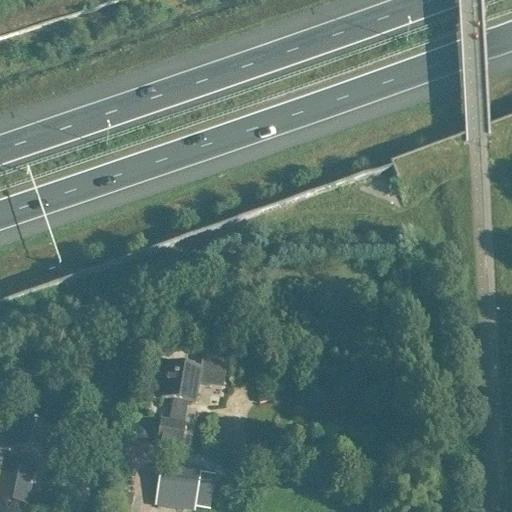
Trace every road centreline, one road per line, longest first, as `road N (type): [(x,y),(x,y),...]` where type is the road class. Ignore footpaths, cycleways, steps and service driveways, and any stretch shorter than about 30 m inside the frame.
road 1 (motorway): [(0,213),(511,35)]
road 2 (motorway): [(429,0),(0,148)]
road 3 (unclassified): [(86,511),(125,312)]
